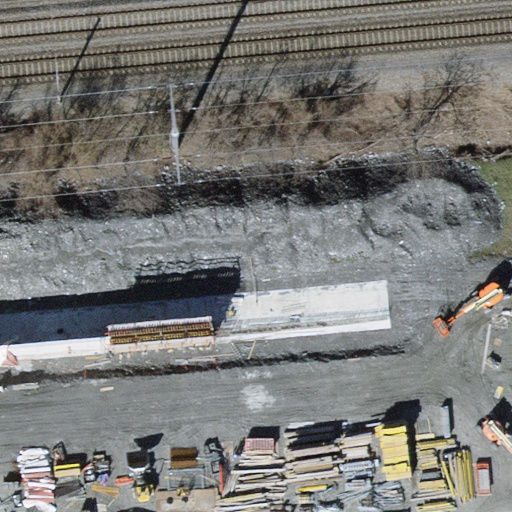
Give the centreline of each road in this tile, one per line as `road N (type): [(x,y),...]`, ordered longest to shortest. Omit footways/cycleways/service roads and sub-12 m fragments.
road 1 (motorway): [(511,356),(0,386)]
road 2 (motorway): [(212,511),(511,491)]
